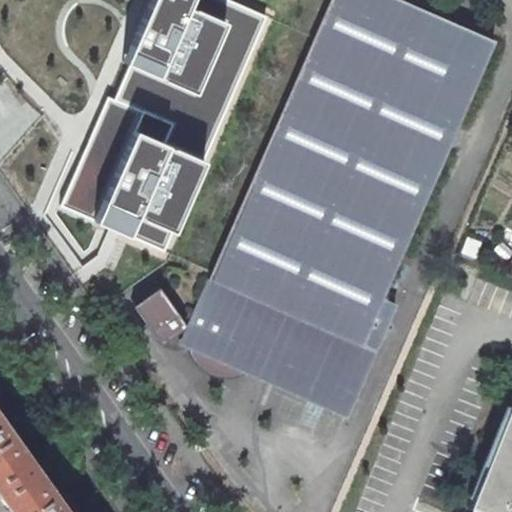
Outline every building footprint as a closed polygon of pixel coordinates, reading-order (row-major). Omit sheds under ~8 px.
[(149,0),(122,61),(107,96),(212,139),(265,17),(227,0),(149,0)] [(496,34),(418,0),(329,0),(181,337),(188,341),(191,350),(195,358),(199,362),(205,367),(212,371),(222,374),(231,374),(240,373),(248,369),(252,367),(255,364),(258,361),(261,357),(263,355),(277,362),(269,379),(346,416),(395,303),(381,297),(496,34)] [(212,139),(107,96),(60,206),(164,251),(212,139)] [(158,288),(134,305),(161,342),(185,325),(158,288)] [(252,367),(248,369),(269,379),(277,362),(263,355),(261,357),(258,361),(255,364),(252,367)] [(511,511),(511,414),(501,419),(466,505),(483,511),(511,511)] [(37,471),(0,418),(0,496),(9,510),(10,511),(66,511),(60,504),(37,471)]
